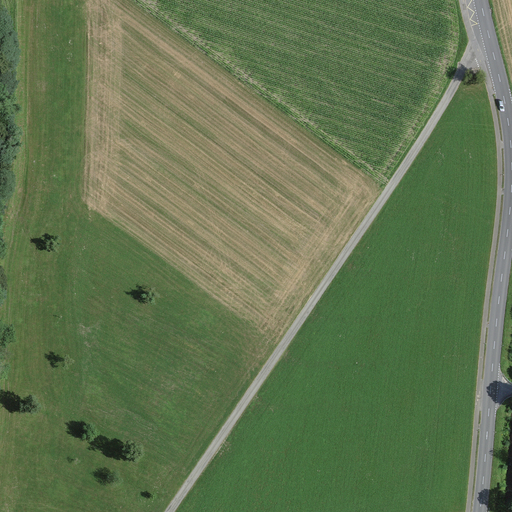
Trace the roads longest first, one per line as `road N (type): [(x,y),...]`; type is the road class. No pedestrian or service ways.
road 1 (unclassified): [(170,511),(436,117),(472,50),(490,40)]
road 2 (tertiary): [(478,511),(511,176)]
road 3 (tertiary): [(511,165),(490,40)]
